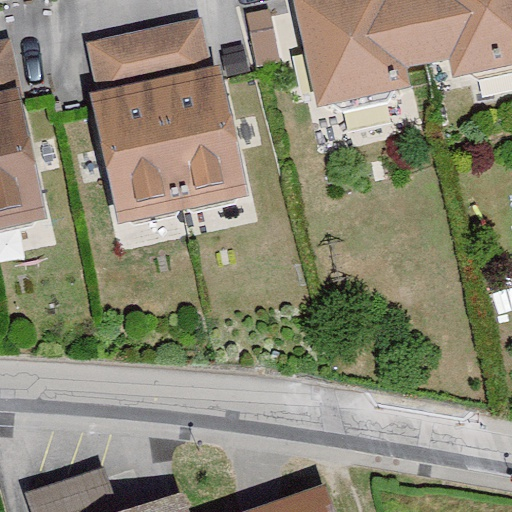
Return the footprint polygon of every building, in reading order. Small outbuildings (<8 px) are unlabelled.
[(309,50),(298,0),(272,0),(242,7),(254,62),(309,50)] [(511,0),(298,0),(309,50),(319,107),(402,90),(399,73),(451,63),(455,82),(511,69),(511,0)] [(197,16),(77,37),(108,213),(244,189),(222,66),(207,69),(197,16)] [(5,37),(0,38),(0,219),(41,211),(5,37)] [(115,511),(103,471),(20,497),(24,511),(188,511),(184,496),(133,511),(115,511)] [(331,511),(321,482),(236,511),(331,511)]
